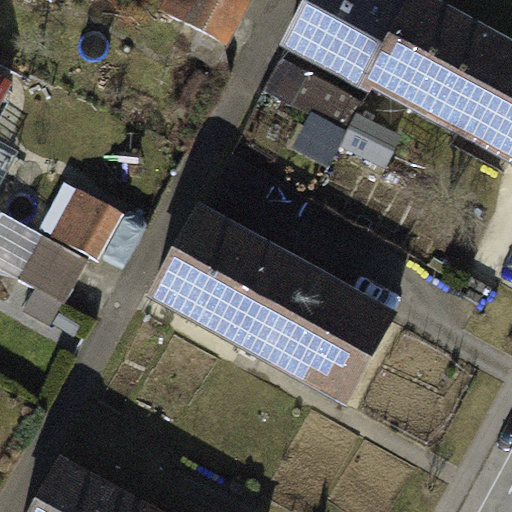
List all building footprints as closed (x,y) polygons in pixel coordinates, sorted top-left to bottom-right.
[(249,0),(182,0),(174,16),(227,43),(249,0)] [(488,46),(398,0),(340,0),(309,60),(444,130),(488,46)] [(511,59),(488,46),(444,130),(511,165),(511,59)] [(0,121),(15,90),(0,82),(0,121)] [(415,327),(219,219),(177,296),(373,403),(415,327)] [(136,511),(69,475),(49,511),(136,511)]
